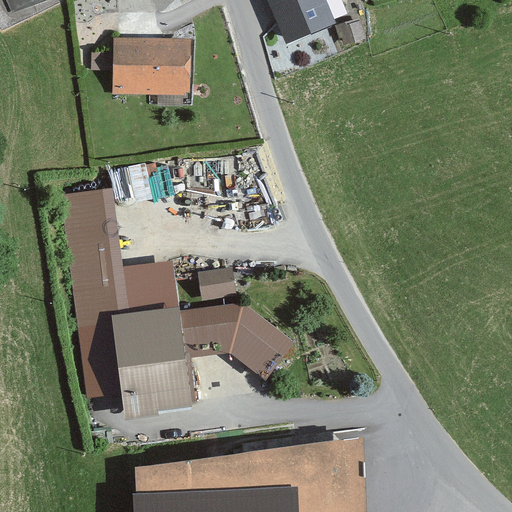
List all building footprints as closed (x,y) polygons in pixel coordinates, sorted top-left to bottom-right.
[(345,19),(337,0),(267,0),(286,44),(345,19)] [(190,40),(112,41),(112,93),(190,93),(190,40)] [(186,360),(228,354),(265,382),(294,344),(245,304),(177,314),(176,308),(128,315),(109,187),(54,196),(83,397),(117,393),(121,421),(193,411),(186,360)] [(197,276),(201,303),(235,298),(231,270),(197,276)] [(304,511),(303,483),(134,490),(135,511),(304,511)]
